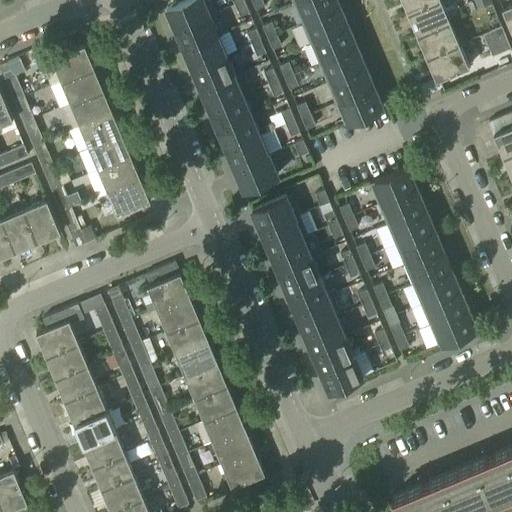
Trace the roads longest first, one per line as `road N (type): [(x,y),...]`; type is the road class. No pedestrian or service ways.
road 1 (residential): [(511,300),(441,123),(449,108),(511,82)]
road 2 (residential): [(304,438),(206,210)]
road 3 (residential): [(206,210),(118,0)]
road 4 (residential): [(0,304),(206,210)]
road 5 (residential): [(304,438),(511,351)]
road 6 (residential): [(70,511),(0,353)]
